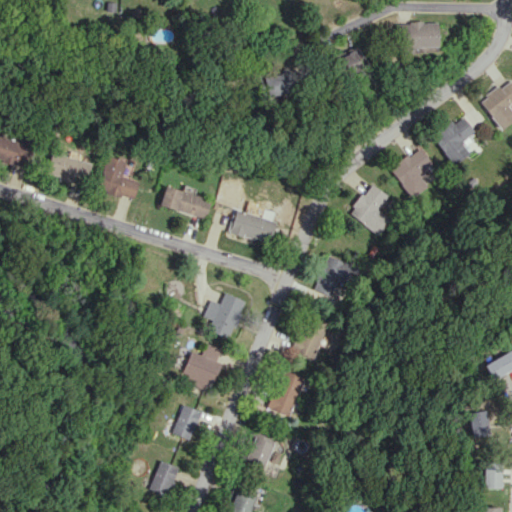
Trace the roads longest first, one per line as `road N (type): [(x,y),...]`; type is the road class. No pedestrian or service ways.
road 1 (residential): [(508,0),(501,49),(341,171),(305,218),(199,511)]
road 2 (residential): [(0,189),(284,275)]
road 3 (residential): [(508,19),(408,10),(320,46)]
